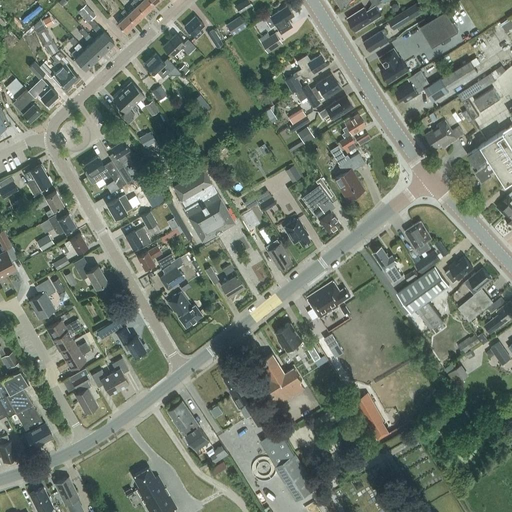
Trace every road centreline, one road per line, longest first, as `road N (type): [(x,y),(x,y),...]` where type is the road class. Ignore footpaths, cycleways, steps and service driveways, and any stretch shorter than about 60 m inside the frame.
road 1 (secondary): [(184,373),(431,178)]
road 2 (residential): [(184,373),(51,139)]
road 3 (secondary): [(431,178),(311,0)]
road 4 (residential): [(51,139),(62,114),(185,0)]
road 5 (residential): [(86,444),(21,314),(0,308)]
road 6 (secondary): [(86,444),(184,373)]
road 7 (secondary): [(511,267),(431,178)]
